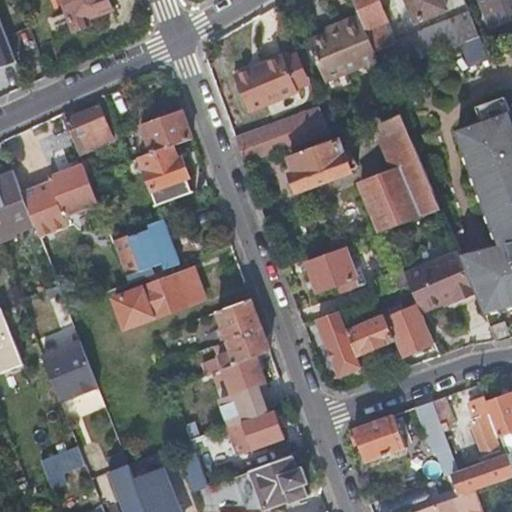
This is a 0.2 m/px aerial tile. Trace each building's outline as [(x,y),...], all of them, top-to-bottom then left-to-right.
[(112,8),(108,0),(64,0),(75,28),(90,23),(88,17),(112,8)] [(378,0),(353,0),(361,19),(375,53),(378,59),(384,74),(459,43),(479,35),(469,11),(390,43),(382,23),(387,21),(378,0)] [(441,0),(406,0),(416,21),(445,9),(441,0)] [(511,19),(511,0),(480,0),(492,27),(511,19)] [(0,69),(18,62),(1,18),(0,18),(0,69)] [(361,19),(319,37),(332,69),(375,53),(361,19)] [(325,82),(378,59),(375,53),(332,69),(319,37),(308,42),(325,82)] [(296,92),(311,86),(297,53),(282,59),(296,92)] [(247,112),(296,92),(282,59),(282,56),(233,76),(247,112)] [(479,103),(485,117),(509,107),(503,93),(479,103)] [(66,120),(79,154),(113,140),(100,106),(66,120)] [(244,162),(329,131),(319,107),(235,137),(244,162)] [(457,248),(458,250),(475,292),(479,300),(483,311),(511,304),(511,115),(509,107),(485,117),(456,129),(499,234),(485,236),(486,240),(473,241),(455,244),(457,248)] [(174,146),(193,138),(183,109),(153,120),(143,124),(152,148),(153,153),(174,146)] [(395,153),(402,168),(420,161),(401,114),(382,121),(389,137),(386,138),(392,154),(395,153)] [(346,155),(343,147),(340,139),(289,158),(294,171),(290,173),(297,192),(352,171),(351,169),(355,168),(358,164),(354,155),(350,153),(346,155)] [(18,141),(7,145),(12,157),(23,152),(18,141)] [(179,158),(174,146),(153,153),(146,156),(140,158),(152,191),(157,204),(156,204),(156,205),(195,191),(194,190),(192,191),(188,192),(183,179),(187,177),(189,177),(182,157),(179,158)] [(83,163),(83,164),(88,177),(94,174),(89,160),(83,163)] [(360,185),(379,231),(387,228),(440,208),(424,170),(420,161),(402,168),(360,185)] [(83,164),(83,163),(49,176),(51,180),(23,191),(33,218),(36,224),(40,235),(68,224),(65,214),(98,202),(88,177),(83,164)] [(0,242),(17,236),(15,232),(29,227),(27,221),(33,218),(21,188),(14,169),(0,174),(0,242)] [(192,191),(187,177),(183,179),(188,192),(192,191)] [(29,227),(36,224),(33,218),(27,221),(29,227)] [(158,264),(160,270),(165,268),(181,263),(164,218),(149,224),(150,229),(114,242),(128,276),(158,264)] [(307,262),(318,290),(356,277),(345,248),(307,262)] [(458,250),(405,273),(410,284),(418,303),(421,311),(453,297),(455,302),(475,292),(458,250)] [(128,276),(130,281),(160,270),(158,264),(128,276)] [(405,273),(403,267),(375,278),(381,294),(410,284),(405,273)] [(114,298),(125,327),(190,303),(206,297),(195,268),(176,275),(114,298)] [(218,311),(228,339),(263,326),(252,298),(218,311)] [(421,311),(418,303),(386,316),(395,339),(402,355),(435,343),(421,311)] [(348,330),(341,309),(319,317),(340,373),(345,371),(359,366),(361,365),(357,354),(348,330)] [(0,372),(24,363),(4,312),(0,314),(0,372)] [(386,316),(385,315),(348,330),(357,354),(371,348),(395,339),(386,316)] [(220,356),(224,368),(257,356),(272,350),(263,326),(228,339),(233,351),(220,356)] [(74,396),(98,386),(80,340),(43,355),(59,397),(73,392),(74,396)] [(361,365),(367,380),(381,375),(371,348),(357,354),(361,365)] [(257,356),(224,368),(232,389),(225,392),(227,397),(266,382),(257,356)] [(359,366),(345,371),(349,383),(364,378),(359,366)] [(490,411),(499,435),(511,429),(511,391),(486,402),(490,411)] [(73,392),(59,397),(61,401),(74,396),(73,392)] [(472,418),(485,452),(499,447),(485,413),(490,411),(486,402),(483,394),(468,400),(474,417),(472,418)] [(432,399),(443,429),(456,424),(445,395),(432,399)] [(435,442),(447,474),(451,472),(458,470),(443,429),(432,399),(414,406),(429,444),(435,442)] [(237,422),(229,424),(239,453),(254,448),(287,436),(277,408),(237,422)] [(211,411),(184,421),(190,438),(217,429),(211,411)] [(354,427),(366,461),(406,447),(394,413),(354,427)] [(149,434),(155,451),(159,449),(183,441),(190,438),(184,421),(149,434)] [(511,429),(499,435),(506,453),(511,450),(511,429)] [(47,477),(85,462),(78,444),(59,452),(40,459),(47,477)] [(485,452),(488,459),(501,454),(499,447),(485,452)] [(109,467),(127,460),(122,448),(105,455),(109,467)] [(504,477),(511,474),(511,450),(506,453),(501,454),(488,459),(458,470),(451,472),(459,493),(504,477)] [(260,500),(264,510),(288,501),(289,503),(307,496),(303,485),(307,483),(302,468),(297,470),(292,455),(250,470),(248,471),(237,475),(245,498),(247,498),(251,498),(253,503),(260,500)] [(146,511),(133,475),(127,460),(109,467),(126,511),(146,511)] [(162,464),(133,475),(146,511),(175,511),(164,480),(168,479),(162,464)] [(410,487),(385,496),(390,509),(415,501),(410,487)] [(465,511),(459,493),(414,509),(415,511),(465,511)]
